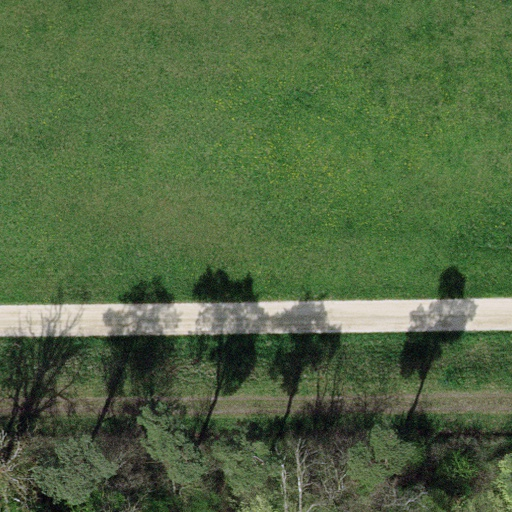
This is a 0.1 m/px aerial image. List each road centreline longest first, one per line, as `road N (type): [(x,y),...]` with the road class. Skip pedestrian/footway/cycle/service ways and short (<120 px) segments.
road 1 (track): [(0,414),(511,408)]
road 2 (track): [(0,310),(511,308)]
